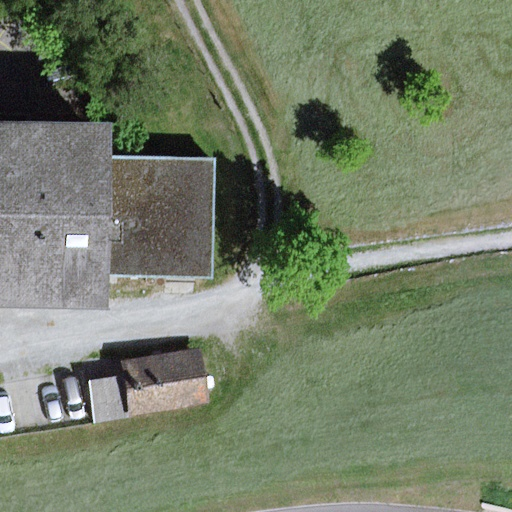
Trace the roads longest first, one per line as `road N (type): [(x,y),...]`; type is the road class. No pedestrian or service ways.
road 1 (track): [(252,283),(268,227),(270,181),(189,0)]
road 2 (residential): [(0,348),(181,314)]
